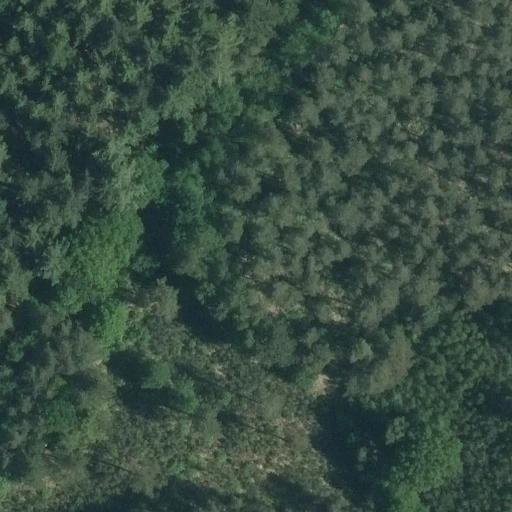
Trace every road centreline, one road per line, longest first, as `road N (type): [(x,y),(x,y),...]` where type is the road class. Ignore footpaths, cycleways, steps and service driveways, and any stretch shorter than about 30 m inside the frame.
road 1 (track): [(345,0),(195,208),(104,270),(0,397)]
road 2 (track): [(419,511),(195,208)]
